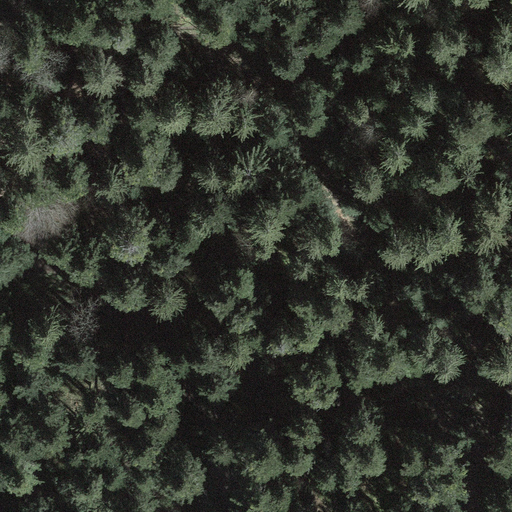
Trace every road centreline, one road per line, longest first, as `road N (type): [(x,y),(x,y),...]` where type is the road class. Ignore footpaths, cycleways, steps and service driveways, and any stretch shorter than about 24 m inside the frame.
road 1 (track): [(0,55),(120,32),(226,34),(286,76),(319,190),(384,248),(397,358),(446,413),(511,407)]
road 2 (track): [(0,276),(84,266),(142,304),(191,392),(232,511)]
